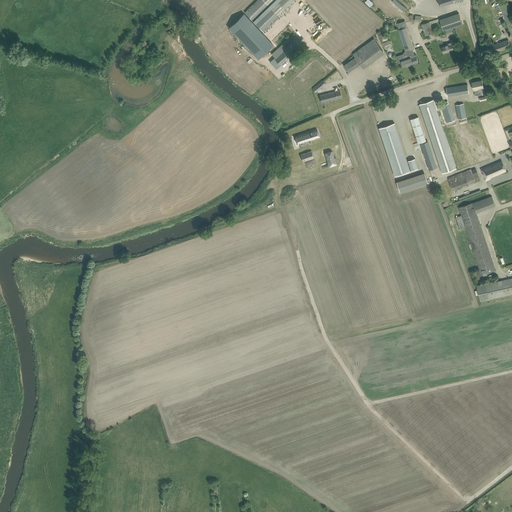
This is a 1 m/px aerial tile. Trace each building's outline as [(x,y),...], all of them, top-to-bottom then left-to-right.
[(257,0),(244,13),(263,33),(296,1),(295,0),(257,0)] [(500,5),(506,23),(511,20),(511,13),(507,2),(500,5)] [(443,30),(463,24),(459,13),(440,19),(441,21),(442,25),(443,30)] [(244,14),(229,28),(259,59),(259,58),(273,45),(244,14)] [(434,20),(429,22),(422,24),(425,36),(433,33),(430,25),(440,22),(438,19),(434,20)] [(403,54),(395,56),(398,63),(401,62),(403,67),(413,63),(418,62),(415,55),(411,56),(410,56),(408,50),(413,49),(414,48),(407,27),(406,27),(405,23),(404,21),(397,23),(398,25),(399,29),(398,30),(405,51),(407,58),(405,58),(404,57),(403,54)] [(276,69),(280,65),(280,66),(302,46),(295,39),(286,47),(284,44),(271,55),(274,58),(270,62),(276,69)] [(356,57),(344,66),(349,72),(360,64),(364,68),(385,53),(374,39),(354,54),(356,57)] [(508,40),(489,46),(491,54),(511,47),(508,40)] [(391,45),(389,41),(382,44),(384,51),(388,49),(387,47),(391,45)] [(442,47),(442,48),(444,53),(454,49),(451,42),(445,45),(446,46),(442,47)] [(319,89),(326,84),(323,80),(316,85),(319,89)] [(472,83),(473,87),(474,90),(475,96),(481,94),(481,95),(485,94),(483,87),(484,87),(482,80),(472,83)] [(469,93),(468,89),(468,84),(446,88),(448,96),(469,93)] [(342,97),(340,90),(320,95),(322,102),(342,97)] [(434,101),(435,100),(435,99),(420,104),(442,172),(456,168),(437,110),(434,101)] [(434,101),(437,110),(442,108),(441,106),(440,103),(439,99),(435,100),(434,101)] [(447,123),(454,121),(447,101),(440,103),(442,108),(447,123)] [(455,105),(458,119),(466,118),(464,103),(455,105)] [(411,119),(419,143),(427,140),(419,116),(411,119)] [(407,161),(395,123),(379,128),(392,165),(394,173),(395,176),(418,168),(415,158),(409,160),(409,161),(411,168),(410,169),(407,161)] [(297,144),(320,137),(317,129),(295,137),(297,144)] [(311,151),(301,155),(303,162),(310,160),(314,158),(311,151)] [(332,151),(325,153),(329,167),(338,164),(335,158),(334,158),(332,151)] [(502,160),(481,169),(486,181),(492,179),(491,178),(507,171),(502,160)] [(476,168),(447,178),(451,191),(480,181),(476,168)] [(424,173),(395,181),(398,191),(429,183),(426,175),(425,175),(424,173)] [(493,196),(473,203),(476,211),(495,204),(493,196)] [(481,275),(495,270),(473,203),(459,207),(480,270),(481,275)] [(511,278),(486,284),(477,286),(481,301),(489,299),(511,294),(511,278)]
